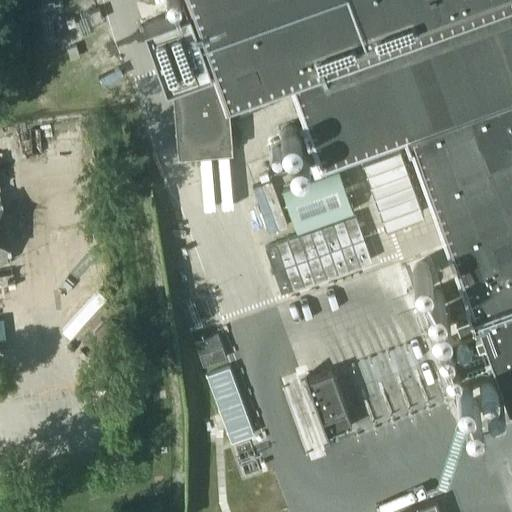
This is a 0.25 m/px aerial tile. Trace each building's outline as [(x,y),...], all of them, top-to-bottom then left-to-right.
[(511,0),(188,0),(214,70),(173,86),(178,147),(230,142),(228,116),(258,106),(253,92),(290,78),(320,161),(408,129),(481,328),(434,344),(446,378),(492,361),(507,405),(511,403),(511,0)] [(190,7),(143,24),(166,86),(213,70),(190,7)] [(406,139),(368,153),(391,219),(430,205),(406,139)] [(282,188),(297,230),(354,210),(339,168),(282,188)] [(0,263),(11,261),(0,200),(0,263)] [(318,235),(361,219),(358,210),(314,226),(318,235)] [(212,369),(234,440),(258,432),(236,362),(212,369)] [(352,425),(331,368),(308,376),(328,433),(352,425)] [(437,511),(434,502),(406,511),(437,511)]
